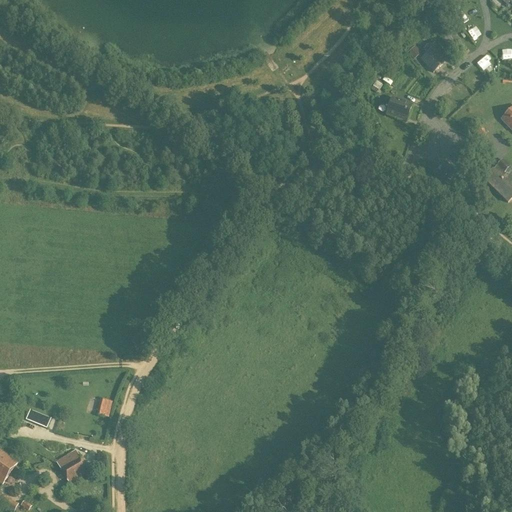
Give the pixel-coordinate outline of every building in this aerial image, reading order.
[(438,30),(443,37),(451,30),(446,24),(438,30)] [(442,40),(455,55),(465,46),(452,31),(442,40)] [(409,53),(415,60),(423,53),(416,46),(409,53)] [(421,60),(434,74),(445,63),(432,49),(421,60)] [(476,72),(470,79),(477,86),(483,79),(476,72)] [(386,116),(406,123),(412,106),(392,99),(386,116)] [(511,109),(501,120),(511,131),(511,109)] [(471,131),(478,147),(489,142),(482,126),(471,131)] [(494,169),(511,187),(511,168),(503,160),(494,169)] [(511,188),(493,170),(484,179),(508,203),(511,198),(511,188)] [(99,414),(111,417),(115,401),(102,398),(99,414)] [(50,420),(41,416),(37,425),(47,429),(50,420)] [(0,450),(0,482),(4,485),(18,463),(0,450)] [(89,474),(81,460),(75,451),(56,463),(69,486),(89,474)] [(0,494),(0,507),(8,511),(14,511),(19,505),(0,494)] [(24,501),(21,507),(28,511),(32,507),(24,501)]
